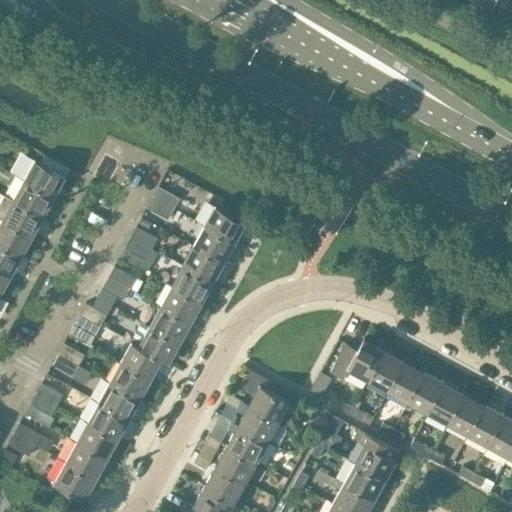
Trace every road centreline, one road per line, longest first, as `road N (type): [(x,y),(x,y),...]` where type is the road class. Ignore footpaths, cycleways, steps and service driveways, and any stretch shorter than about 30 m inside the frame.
road 1 (residential): [(132,511),(229,338),(274,300),(350,289),(511,367)]
road 2 (secondary): [(108,0),(511,220)]
road 3 (secondary): [(511,153),(231,0)]
road 4 (residential): [(16,385),(143,174)]
